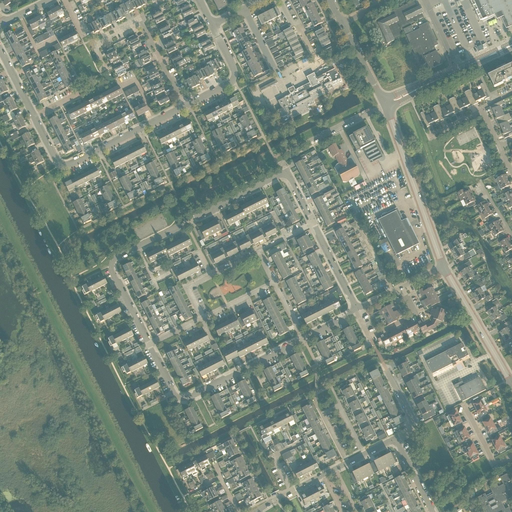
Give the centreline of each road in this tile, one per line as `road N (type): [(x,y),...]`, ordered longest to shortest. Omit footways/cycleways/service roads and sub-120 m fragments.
road 1 (residential): [(150,346),(113,261),(287,176)]
road 2 (tertiary): [(443,266),(385,109)]
road 3 (residential): [(183,108),(139,22),(100,44)]
road 4 (residential): [(178,401),(303,339)]
road 5 (unclassified): [(58,163),(183,108)]
road 6 (tertiary): [(511,383),(443,266)]
road 7 (residential): [(346,463),(321,416),(337,408),(363,454)]
